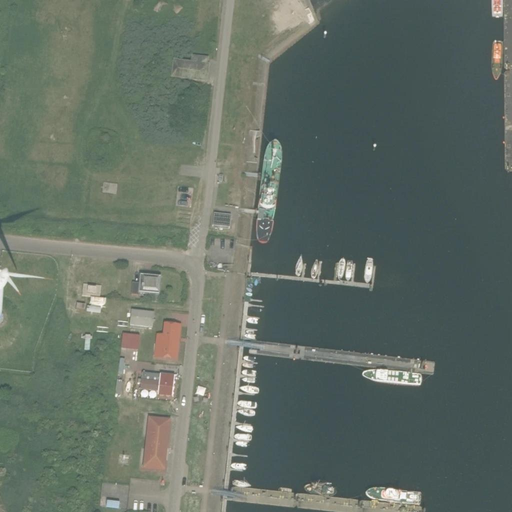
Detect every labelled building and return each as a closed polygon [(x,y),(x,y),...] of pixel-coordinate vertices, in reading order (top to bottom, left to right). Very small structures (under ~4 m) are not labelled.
[(191,62),(173,60),(171,78),(207,82),(209,64),(208,64),(209,58),(192,56),(191,62)] [(279,140),(276,138),(273,139),(270,142),(267,147),(265,158),(258,222),(258,237),(261,243),(264,244),(270,242),(271,236),(274,222),(283,159),(283,149),(282,144),(279,140)] [(229,229),(231,216),(215,214),(214,227),(229,229)] [(148,278),(139,277),(138,285),(137,294),(159,296),(160,279),(148,278)] [(154,313),(131,311),(129,326),(152,328),(154,313)] [(157,336),(154,359),(177,362),(179,340),(181,325),(164,324),(163,336),(157,336)] [(140,337),(123,335),(121,349),(138,351),(140,337)] [(173,377),(141,374),(140,391),(157,393),(157,398),(171,399),(173,377)] [(148,419),(142,467),(164,470),(166,451),(168,435),(170,421),(148,419)]
